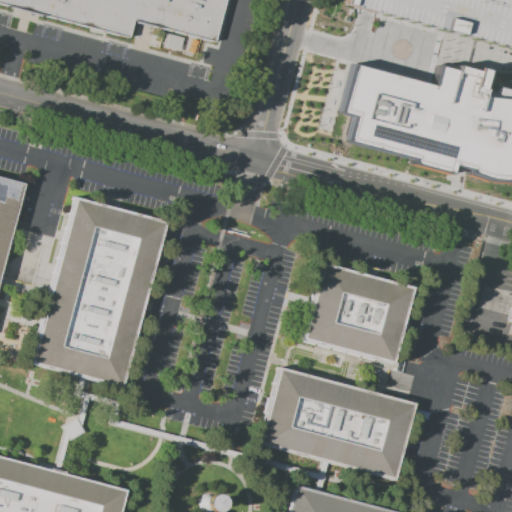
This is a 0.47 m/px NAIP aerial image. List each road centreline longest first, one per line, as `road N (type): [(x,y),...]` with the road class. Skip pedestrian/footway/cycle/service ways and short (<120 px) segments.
road 1 (tertiary): [(186,139),(0,91)]
road 2 (primary): [(296,0),(263,124)]
